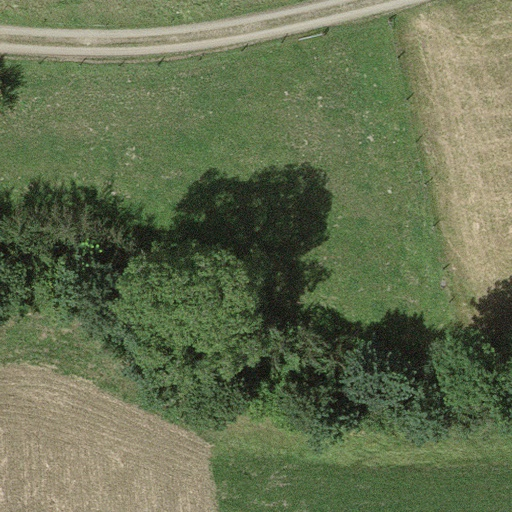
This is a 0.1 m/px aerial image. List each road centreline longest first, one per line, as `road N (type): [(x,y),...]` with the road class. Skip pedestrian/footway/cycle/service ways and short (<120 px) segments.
road 1 (track): [(0,354),(65,354),(317,435),(392,446),(511,435)]
road 2 (track): [(0,40),(256,33),(384,0)]
